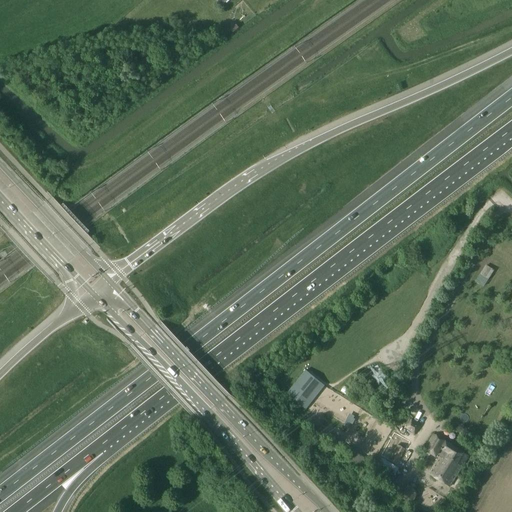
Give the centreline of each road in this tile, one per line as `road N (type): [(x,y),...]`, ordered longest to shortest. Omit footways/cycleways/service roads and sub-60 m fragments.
road 1 (motorway): [(511,98),(0,495)]
road 2 (motorway): [(108,440),(511,128)]
road 3 (motorway): [(511,51),(265,166),(109,279)]
road 4 (secondary): [(325,511),(109,279)]
road 5 (secondary): [(90,294),(295,508)]
road 6 (secondary): [(109,279),(0,159)]
road 7 (secondary): [(0,198),(90,294)]
road 8 (motorway): [(90,294),(0,375)]
